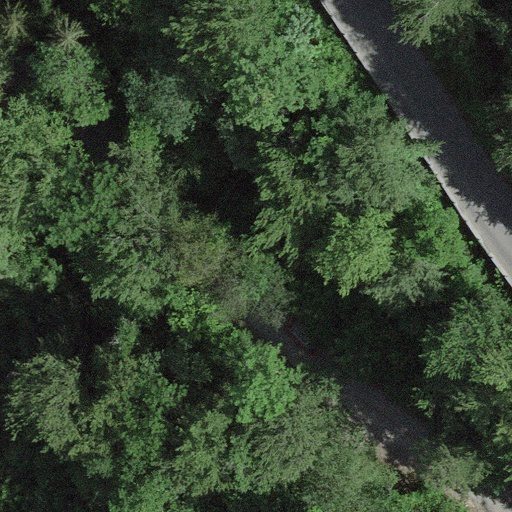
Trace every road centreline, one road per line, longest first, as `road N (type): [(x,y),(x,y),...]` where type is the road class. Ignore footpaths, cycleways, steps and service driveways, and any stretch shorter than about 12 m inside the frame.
road 1 (residential): [(0,58),(312,350),(511,508)]
road 2 (tertiary): [(363,0),(511,225)]
